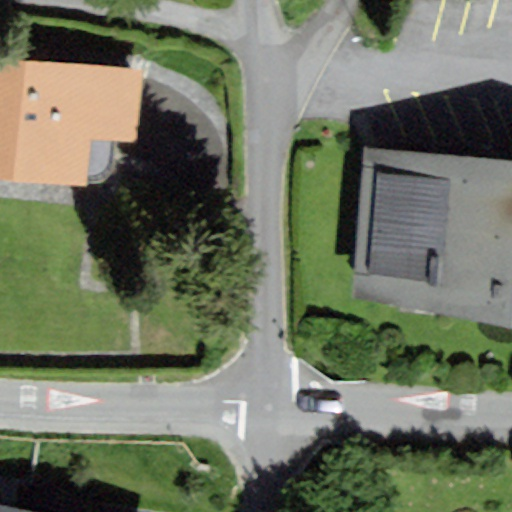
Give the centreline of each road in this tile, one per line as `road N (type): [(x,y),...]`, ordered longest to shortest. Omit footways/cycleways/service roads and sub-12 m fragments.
road 1 (residential): [(266,416),(278,158),(269,32),(259,0)]
road 2 (residential): [(0,406),(266,416)]
road 3 (residential): [(266,416),(511,420)]
